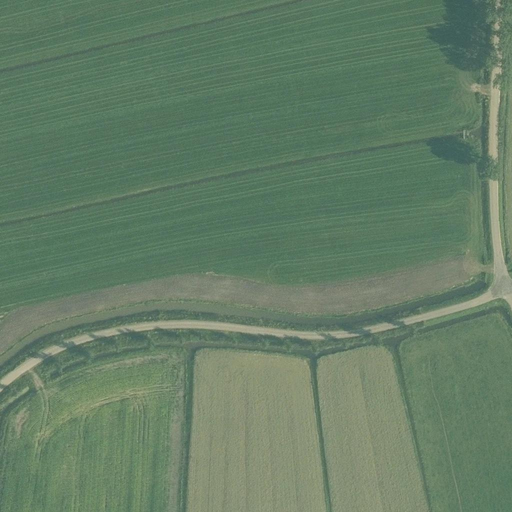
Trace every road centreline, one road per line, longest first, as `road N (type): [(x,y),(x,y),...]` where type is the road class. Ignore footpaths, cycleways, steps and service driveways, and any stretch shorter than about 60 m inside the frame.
road 1 (unclassified): [(0,386),(53,350),(114,331),(180,324),(335,334),(506,289)]
road 2 (unclassified): [(506,289),(494,208),(501,0)]
